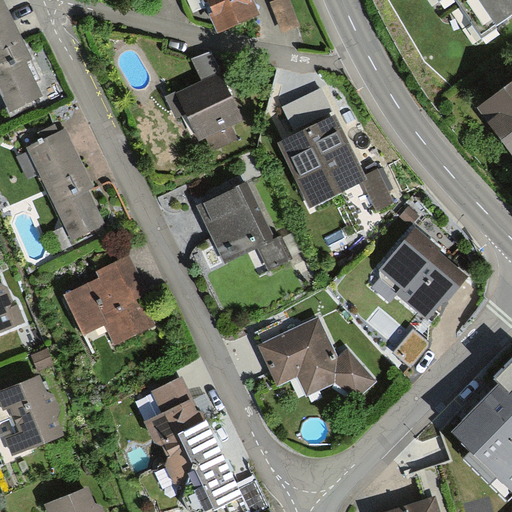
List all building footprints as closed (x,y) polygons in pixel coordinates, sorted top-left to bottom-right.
[(247,0),(201,0),(214,26),(251,7),(247,0)] [(284,0),(273,0),(269,2),(279,28),(294,22),(284,0)] [(511,0),(456,0),(480,35),(511,13),(511,0)] [(0,5),(0,97),(6,109),(36,94),(19,59),(25,56),(0,5)] [(200,81),(166,96),(186,142),(203,134),(210,150),(232,140),(225,124),(236,119),(206,52),(190,59),(200,81)] [(511,86),(482,106),(511,151),(511,86)] [(330,120),(280,146),(312,205),(362,179),(330,120)] [(37,172),(68,239),(100,224),(83,189),(89,186),(63,132),(55,135),(51,127),(36,134),(38,139),(23,147),(27,154),(17,159),(26,178),(37,172)] [(377,179),(364,184),(373,207),(386,202),(377,179)] [(237,187),(197,205),(222,260),(255,245),(266,269),(284,260),(275,240),(264,245),(237,187)] [(427,315),(461,275),(410,232),(376,271),(427,315)] [(126,262),(62,294),(80,329),(100,319),(113,345),(149,326),(134,296),(141,292),(126,262)] [(0,328),(13,322),(0,292),(0,328)] [(315,320),(259,345),(276,383),(296,374),(305,392),(331,380),(354,397),(370,383),(343,351),(333,360),(315,320)] [(42,350),(29,356),(35,369),(48,363),(42,350)] [(452,427),(511,486),(511,354),(492,374),(499,380),(452,427)] [(37,379),(0,392),(0,421),(11,450),(57,432),(51,416),(54,410),(49,399),(44,398),(37,379)] [(226,511),(228,511),(257,511),(268,507),(255,479),(238,488),(215,443),(197,406),(184,380),(150,395),(161,418),(146,426),(176,488),(188,491),(185,503),(189,511),(226,511)] [(83,488),(44,503),(47,511),(97,511),(92,509),(83,488)] [(434,511),(430,499),(384,511),(434,511)]
